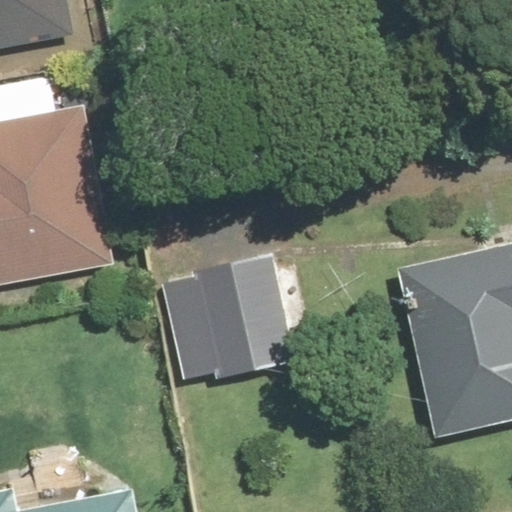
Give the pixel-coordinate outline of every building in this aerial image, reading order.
[(0,0),(0,50),(85,36),(78,0),(0,0)] [(0,284),(124,261),(95,106),(67,112),(60,74),(0,85),(0,284)] [(474,250),(407,265),(445,439),(511,423),(511,222),(470,232),(474,250)] [(285,251),(166,281),(192,386),(311,356),(285,251)] [(0,511),(152,511),(148,488),(25,509),(20,481),(0,484),(0,511)]
